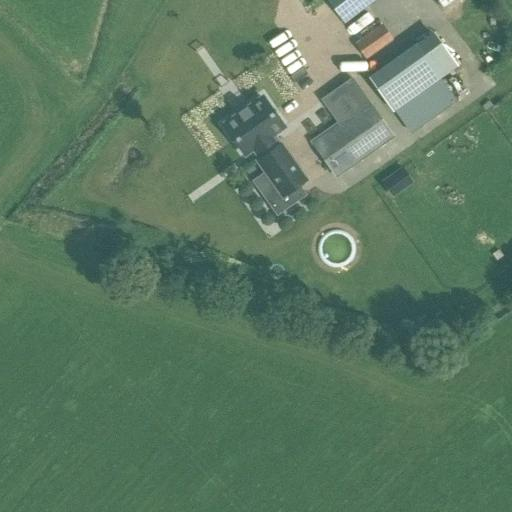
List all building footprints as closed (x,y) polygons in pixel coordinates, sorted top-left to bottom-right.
[(326,0),(344,23),(375,0),(326,0)] [(383,25),(357,44),(367,59),(393,40),(383,25)] [(416,46),(371,78),(394,113),(442,79),(416,46)] [(285,102),(324,81),(311,56),(271,77),(285,102)] [(354,80),(325,100),(340,121),(368,100),(354,80)] [(238,115),(224,124),(244,154),(255,146),(262,156),(258,159),(284,195),(304,181),(278,145),(275,147),(268,137),(283,127),(262,98),(248,108),(247,105),(237,112),(238,115)] [(370,104),(314,143),(336,175),(392,136),(370,104)] [(156,231),(166,195),(147,190),(137,226),(156,231)]
